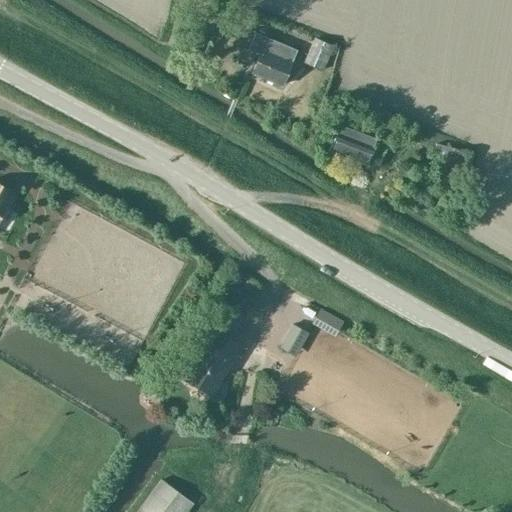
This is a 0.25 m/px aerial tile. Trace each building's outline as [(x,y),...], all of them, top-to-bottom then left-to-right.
[(282,87),(291,63),(296,51),(255,33),(248,50),(259,55),(251,74),(282,87)] [(324,66),(325,65),(333,46),(314,39),(306,59),(324,66)] [(388,141),(379,137),(339,125),(330,151),(368,166),(370,162),(379,165),(388,141)] [(461,178),(468,154),(456,151),(456,150),(435,144),(432,156),(444,160),(443,165),(437,168),(436,175),(439,180),(437,184),(449,186),(452,176),(461,178)] [(0,213),(12,191),(0,184),(0,213)] [(235,332),(251,305),(234,294),(218,321),(235,332)] [(213,328),(210,332),(200,326),(189,344),(199,351),(183,378),(212,397),(243,347),(213,328)] [(273,351),(288,359),(302,334),(286,326),(273,351)] [(187,511),(193,504),(177,492),(161,480),(136,511),(187,511)]
